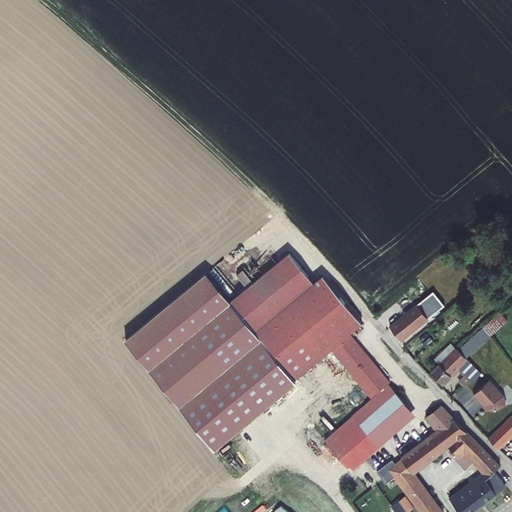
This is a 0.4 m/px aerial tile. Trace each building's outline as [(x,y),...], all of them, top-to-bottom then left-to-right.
[(359,390),(371,405),(322,444),(343,470),(379,441),(410,416),(395,397),(388,390),(390,388),(348,336),(363,325),(323,277),(314,285),(288,254),(230,302),(207,274),(125,340),(212,448),(294,381),(299,377),(328,413),(359,390)] [(378,326),(390,339),(427,309),(415,295),(378,325),(378,326)] [(484,327),(490,334),(502,323),(496,316),(484,327)] [(445,347),(440,342),(421,361),(426,366),(445,347)] [(420,372),(432,384),(448,368),(454,374),(446,381),(452,388),(470,373),(445,347),(426,366),(420,372)] [(477,380),(461,394),(468,401),(469,400),(474,406),(474,410),(494,406),(492,396),(477,380)] [(404,480),(429,511),(440,511),(413,475),(450,447),(456,455),(452,458),(462,469),(471,461),(483,475),(448,501),(456,511),(475,511),(496,497),(495,495),(503,488),(492,475),(497,471),(441,408),(426,419),(437,433),(402,461),(412,474),(404,480)] [(511,414),(488,437),(499,448),(511,435),(511,414)] [(394,468),(393,468),(390,464),(375,476),(384,488),(393,481),(417,511),(429,511),(404,480),(394,468)] [(450,483),(443,489),(449,496),(456,489),(450,483)] [(394,511),(408,511),(401,502),(392,509),(394,511)]
